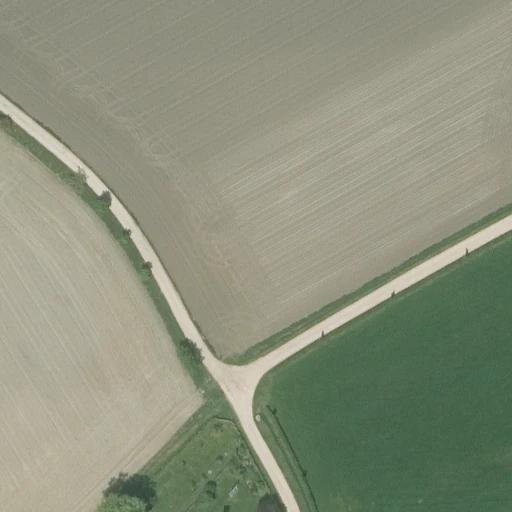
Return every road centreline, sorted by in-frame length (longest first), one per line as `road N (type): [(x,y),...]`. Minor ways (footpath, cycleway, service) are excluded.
road 1 (track): [(233,400),(115,210),(0,105)]
road 2 (track): [(511,221),(223,385)]
road 3 (track): [(233,400),(113,511)]
road 4 (track): [(291,511),(233,400)]
